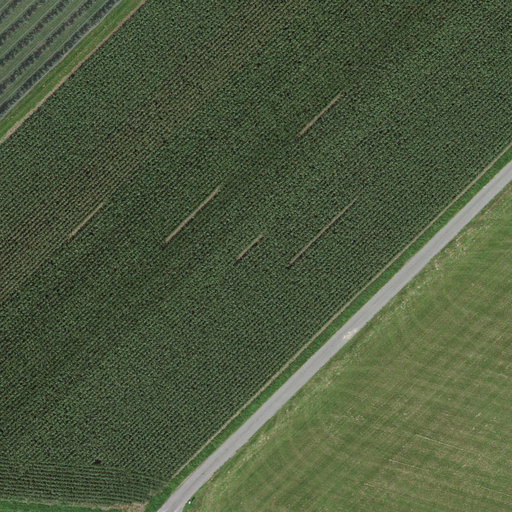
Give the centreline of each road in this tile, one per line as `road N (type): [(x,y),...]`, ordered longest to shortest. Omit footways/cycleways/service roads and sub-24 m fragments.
road 1 (unclassified): [(511,166),(323,350),(173,511)]
road 2 (track): [(0,134),(136,0)]
